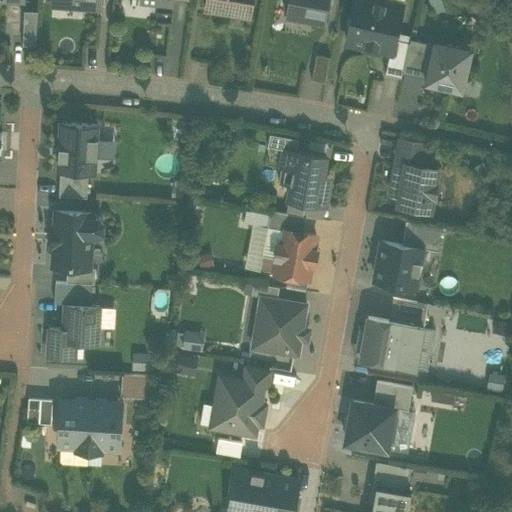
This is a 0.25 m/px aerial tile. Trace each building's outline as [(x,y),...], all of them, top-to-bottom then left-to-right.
[(206,0),(205,8),(250,16),(252,0),(206,0)] [(288,0),(285,16),(325,23),(328,0),(288,0)] [(390,51),(392,52),(395,39),(395,38),(403,5),(380,0),(355,0),(346,41),(390,51)] [(35,45),(37,10),(24,10),(22,44),(35,45)] [(409,42),(402,73),(426,78),(434,43),(410,37),(409,42)] [(402,73),(409,42),(395,39),(392,52),(390,51),(385,73),(401,77),(402,73)] [(425,81),(462,90),(468,63),(461,61),(464,47),(434,40),(434,43),(426,78),(425,81)] [(471,48),(464,47),(461,61),(468,63),(471,48)] [(330,56),(316,54),(311,79),(325,82),(330,56)] [(88,171),(94,172),(95,157),(96,157),(97,138),(96,138),(97,124),(61,122),(58,170),(60,170),(88,171)] [(284,149),(296,151),(298,139),(270,134),(267,146),(284,149)] [(398,149),(422,154),(424,142),(400,138),(398,149)] [(289,198),(325,205),(328,185),(320,184),(325,157),(296,151),(284,149),(278,181),(291,183),(289,198)] [(422,154),(398,149),(394,168),(405,170),(406,163),(420,165),(422,154)] [(399,203),(429,209),(436,168),(420,165),(406,163),(405,170),(394,168),(390,192),(401,194),(399,203)] [(59,195),(87,197),(88,171),(60,170),(59,195)] [(283,228),(303,231),(306,215),(270,209),(267,226),(283,229),(283,228)] [(103,222),(98,217),(92,217),(92,212),(56,210),(55,226),(52,226),(51,248),(54,248),(53,264),(67,265),(89,266),(91,234),(97,234),(102,230),(103,222)] [(406,220),(402,243),(422,247),(437,249),(441,226),(406,220)] [(267,226),(262,254),(274,256),(277,242),(281,242),(283,229),(267,226)] [(283,228),(283,229),(281,242),(277,242),(274,256),(278,257),(275,272),(286,274),(308,278),(316,234),(303,231),(283,228)] [(382,240),(375,279),(415,286),(422,247),(402,243),(382,240)] [(278,257),(274,256),(262,254),(259,269),(275,272),(278,257)] [(66,281),(91,283),(94,283),(96,266),(89,266),(67,265),(66,281)] [(308,278),(286,274),(284,287),(305,290),(308,278)] [(65,302),(90,303),(91,283),(66,281),(55,280),(54,301),(65,302)] [(260,295),(277,298),(279,286),(253,281),(251,293),(260,295)] [(252,346),(298,353),(301,338),(303,326),(307,303),(277,298),(260,295),(252,346)] [(393,296),(389,319),(423,325),(427,302),(393,296)] [(48,355),(75,357),(76,341),(98,342),(100,304),(90,303),(65,302),(64,327),(49,326),(48,355)] [(368,315),(366,327),(362,345),(360,357),(415,367),(423,325),(389,319),(368,315)] [(355,344),(362,345),(366,327),(359,325),(355,344)] [(303,326),(301,338),(307,339),(309,327),(303,326)] [(179,328),(179,345),(202,346),(202,329),(179,328)] [(354,355),(360,357),(362,345),(355,344),(354,355)] [(262,383),(266,384),(269,370),(247,366),(244,380),(262,383)] [(121,395),(149,397),(150,373),(123,372),(121,395)] [(212,423),(254,430),(262,383),(244,380),(221,376),(212,423)] [(394,406),(408,409),(412,385),(377,378),(373,402),(394,406)] [(39,420),(40,397),(29,396),(27,420),(39,420)] [(39,420),(51,421),(52,397),(40,397),(39,420)] [(78,447),(89,448),(91,400),(61,398),(59,442),(75,443),(78,447)] [(387,447),(389,437),(392,416),(394,406),(373,402),(353,398),(345,440),(387,447)] [(122,401),(91,400),(89,448),(99,448),(103,444),(119,445),(122,401)] [(397,417),(392,416),(389,437),(394,438),(397,417)] [(371,482),(407,489),(411,465),(376,458),(371,482)] [(292,511),(299,477),(236,466),(228,507),(246,510),(245,511),(292,511)] [(407,489),(371,482),(369,499),(373,499),(371,511),(365,510),(364,511),(407,511),(411,490),(407,489)]
